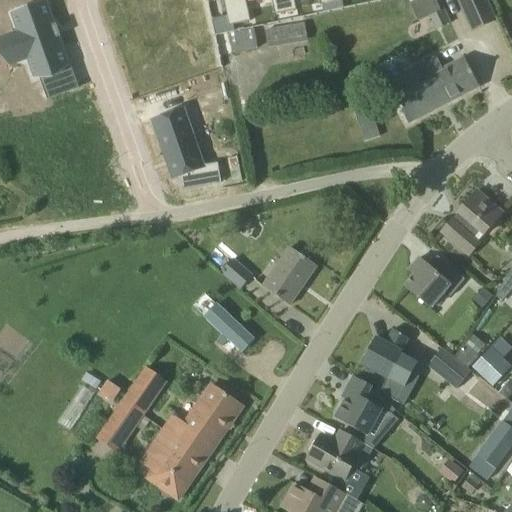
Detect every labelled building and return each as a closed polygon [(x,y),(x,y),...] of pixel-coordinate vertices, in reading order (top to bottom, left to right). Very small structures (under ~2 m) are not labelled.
[(223,0),(228,24),(249,19),(245,0),(223,0)] [(271,0),(275,14),(296,9),(293,0),(271,0)] [(415,0),(409,3),(417,22),(430,16),(440,12),(434,0),(415,0)] [(458,0),(469,24),(472,31),(494,21),(484,0),(458,0)] [(15,12),(13,13),(19,32),(14,33),(23,60),(28,58),(34,76),(67,65),(46,2),(23,10),(23,8),(15,11),(15,12)] [(436,28),(449,22),(443,10),(430,16),(436,28)] [(304,24),(265,30),(267,48),(306,42),(304,24)] [(230,51),(253,47),(250,28),(226,32),(230,51)] [(436,58),(431,60),(387,83),(408,124),(479,87),(464,58),(442,69),(436,58)] [(368,101),(350,106),(363,143),(364,145),(381,139),(380,137),(376,125),(368,101)] [(183,110),(154,120),(173,179),(180,177),(182,190),(220,183),(216,165),(202,167),(183,110)] [(441,233),(469,257),(480,245),(470,236),(476,230),(483,236),(502,213),(477,191),(457,214),(459,215),(453,222),(451,220),(441,233)] [(290,248),(262,287),(289,306),(301,288),(299,287),(314,266),(316,267),(316,268),(321,271),(321,270),(315,265),(303,257),(313,244),(300,235),(290,248)] [(409,270),(414,275),(404,286),(430,309),(444,292),(450,297),(465,280),(437,257),(428,267),(418,259),(409,270)] [(230,262),(222,272),(241,289),(252,277),(232,260),(230,262)] [(511,270),(497,294),(504,301),(511,291),(511,270)] [(217,323),(206,337),(248,368),(259,353),(217,323)] [(392,330),(385,344),(375,338),(361,364),(387,379),(401,353),(409,339),(392,330)] [(462,352),(456,359),(467,367),(472,360),(478,353),(467,345),(462,352)] [(427,366),(456,390),(457,389),(470,373),(471,372),(442,348),(427,366)] [(479,360),(472,368),(480,376),(482,378),(492,387),(511,366),(503,359),(492,348),(491,348),(479,360)] [(395,410),(387,402),(372,390),(373,388),(353,377),(342,398),(345,400),(335,419),(367,436),(374,424),(388,432),(398,420),(391,414),(395,410)] [(100,379),(92,391),(111,402),(118,389),(100,379)] [(135,383),(122,403),(143,418),(156,398),(135,383)] [(173,440),(204,462),(242,407),(211,386),(174,440),(173,440)] [(143,418),(122,403),(108,423),(129,437),(143,418)] [(511,410),(469,468),(484,479),(487,481),(494,472),(511,448),(511,410)] [(174,440),(162,432),(149,451),(159,458),(145,478),(178,500),(204,462),(173,440),(174,440)] [(352,438),(351,437),(344,449),(321,436),(317,443),(314,442),(309,451),(311,453),(307,460),(344,480),(351,469),(359,473),(368,458),(373,449),(352,438)] [(463,472),(449,461),(439,473),(453,484),(463,472)] [(358,511),(363,505),(345,495),(314,477),(306,491),(294,484),(280,508),(287,511),(358,511)]
